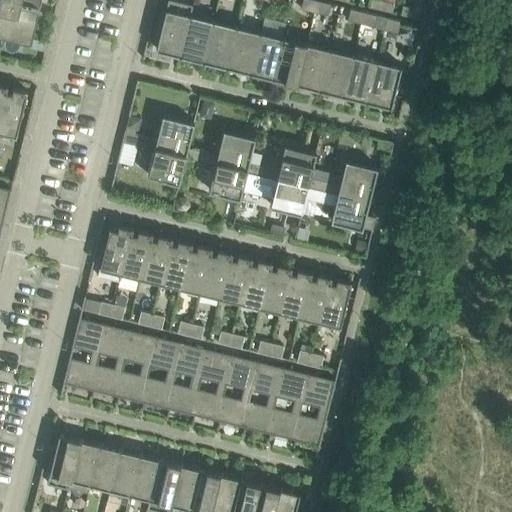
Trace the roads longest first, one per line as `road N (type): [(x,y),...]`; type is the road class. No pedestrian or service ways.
road 1 (residential): [(77,257),(140,0)]
road 2 (residential): [(15,511),(77,257)]
road 3 (residential): [(17,242),(76,0)]
